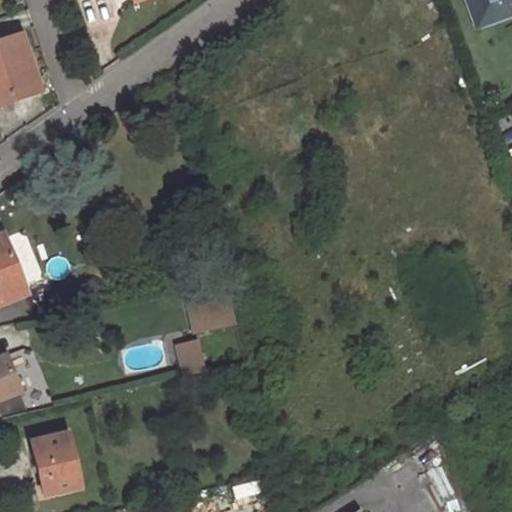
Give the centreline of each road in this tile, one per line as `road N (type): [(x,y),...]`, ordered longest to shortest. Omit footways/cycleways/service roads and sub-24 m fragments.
road 1 (residential): [(75,117),(238,0)]
road 2 (residential): [(39,0),(75,117)]
